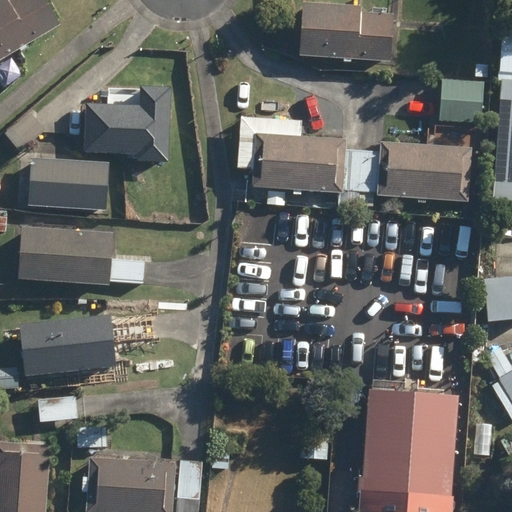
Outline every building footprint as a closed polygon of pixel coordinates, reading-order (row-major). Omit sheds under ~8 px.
[(0,64),(60,29),(42,0),(16,0),(7,6),(5,1),(0,4),(0,64)] [(300,60),(390,64),(392,19),(361,17),(361,11),(303,8),(300,60)] [(471,77),(483,78),(484,66),(472,66),(471,77)] [(494,206),(511,207),(511,84),(501,84),(494,206)] [(435,126),(475,127),(476,86),(437,85),(435,126)] [(138,165),(169,167),(172,93),(141,91),(140,111),(86,109),(84,157),(138,159),(138,165)] [(41,132),(23,112),(0,133),(0,143),(13,158),(41,132)] [(253,192),(344,196),(346,145),(255,140),(253,192)] [(340,210),(357,211),(357,208),(373,209),(373,197),(378,197),(378,201),(468,206),(472,153),(380,148),(380,158),(351,156),(349,199),(340,199),(340,210)] [(102,165),(25,162),(24,209),(101,212),(102,165)] [(19,284),(110,289),(110,285),(143,287),(145,265),(111,263),(113,238),(23,233),(19,284)] [(511,281),(485,284),(488,327),(511,325),(511,281)] [(19,330),(25,381),(115,372),(113,345),(147,341),(144,320),(111,323),(110,320),(19,330)] [(493,390),(511,423),(511,377),(500,384),(502,385),(493,390)] [(0,387),(1,396),(13,394),(12,385),(0,387)] [(444,511),(446,500),(441,500),(449,402),(360,395),(350,511),(444,511)] [(39,404),(41,426),(78,422),(76,401),(39,404)] [(78,451),(106,451),(106,431),(78,431),(78,451)] [(302,461),(327,462),(328,443),(302,443),(302,461)] [(0,511),(46,511),(50,452),(0,447),(0,511)] [(214,471),(227,471),(228,453),(214,453),(214,471)] [(86,511),(173,511),(176,468),(90,463),(89,482),(83,482),(82,497),(87,497),(86,511)] [(179,511),(199,511),(202,465),(181,464),(179,511)]
